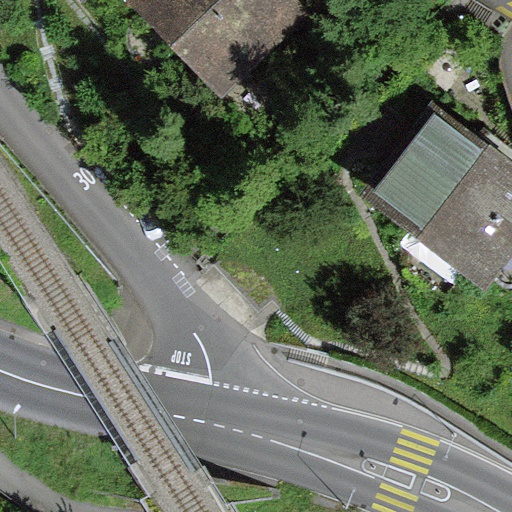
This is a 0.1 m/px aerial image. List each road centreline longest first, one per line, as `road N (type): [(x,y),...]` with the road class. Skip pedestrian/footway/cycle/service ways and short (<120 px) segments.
road 1 (residential): [(216,425),(207,355),(194,332),(0,100)]
road 2 (primary): [(481,511),(401,477),(216,425)]
road 3 (primary): [(216,425),(0,371)]
